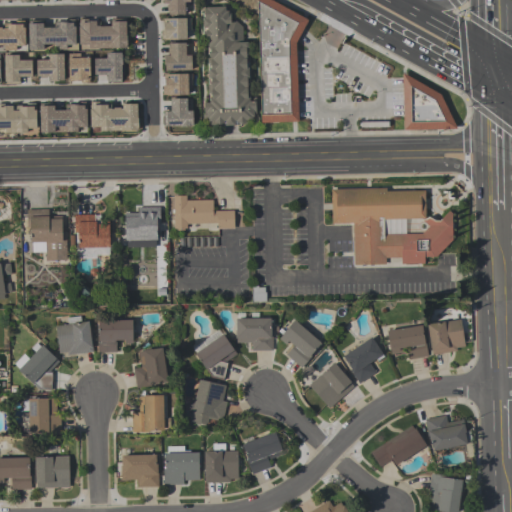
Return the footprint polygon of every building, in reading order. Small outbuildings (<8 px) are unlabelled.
[(189,0),(189,2),(184,2),(184,14),(168,15),(168,11),(167,11),(166,4),(168,4),(167,2),(166,2),(166,3),(162,4),(162,0),(189,0)] [(296,121),(294,43),(307,19),(271,0),(257,0),(259,122),(296,121)] [(256,119),(252,119),(252,120),(246,120),(246,122),(243,122),(242,124),(239,124),(238,122),(234,122),(234,125),(225,125),(225,122),(221,122),(220,124),(218,124),(216,123),(214,123),(214,121),(207,121),(207,118),(205,118),(205,116),(203,116),(203,103),(209,102),(209,98),(211,98),(211,95),(209,94),(209,91),(211,90),(211,86),(209,85),(209,83),(210,82),(210,78),(208,78),(208,68),(210,68),(210,65),(208,64),(208,62),(210,60),(210,57),(208,55),(208,53),(210,52),(210,49),(207,49),(207,38),(205,39),(205,36),(203,35),(203,33),(204,31),(204,29),(206,29),(206,28),(202,28),(202,18),(204,17),(204,14),(202,13),(202,11),(204,10),(204,8),(206,8),(206,7),(225,6),(225,10),(230,10),(230,21),(235,21),(242,27),(242,42),(247,42),(247,48),(245,48),(245,51),(247,52),(247,54),(245,55),(245,60),(247,60),(247,63),(246,63),(246,67),(246,68),(248,68),(248,78),(246,78),(246,81),(248,82),(248,84),(247,85),(247,90),(248,91),(248,93),(247,94),(247,97),(249,97),(249,101),(255,101),(255,113),(256,113),(256,117),(255,117),(256,119)] [(163,18),(185,18),(190,18),(190,30),(186,30),(186,39),(164,40),(164,39),(161,39),(160,30),(163,30),(163,18)] [(75,44),(65,44),(65,49),(54,49),(54,43),(44,44),(44,49),(29,49),(28,21),(43,20),(43,27),(54,27),(54,22),(57,22),(57,21),(66,21),(66,20),(74,19),(75,26),(75,44)] [(127,48),(112,48),(112,49),(88,49),(88,45),(79,45),(78,19),(88,19),(88,20),(96,20),(96,21),(99,21),(100,26),(110,26),(110,19),(125,19),(126,35),(127,35),(127,48)] [(16,50),(4,50),(4,44),(0,44),(0,26),(1,26),(1,27),(3,27),(3,22),(15,22),(15,21),(24,20),(24,27),(25,26),(25,45),(15,46),(16,50)] [(191,70),(165,70),(165,65),(164,65),(163,55),(169,55),(169,53),(168,53),(167,46),(169,46),(168,42),(185,42),(185,54),(191,54),(191,70)] [(121,82),(107,82),(107,74),(94,75),(94,58),(106,58),(106,52),(121,52),(121,54),(122,54),(122,64),(121,65),(121,78),(121,82)] [(64,80),(58,81),(58,82),(48,82),(48,75),(47,75),(47,77),(40,77),(40,76),(37,76),(36,60),(48,59),(48,53),(63,53),(64,80)] [(32,76),(19,76),(19,84),(5,84),(4,54),(19,54),(19,60),(31,59),(32,76)] [(89,83),(80,83),(80,80),(74,81),(69,81),(68,54),(78,54),(78,57),(89,57),(89,79),(89,83)] [(401,72),(439,94),(456,128),(402,129),(401,72)] [(187,94),(169,95),(162,95),(162,86),(164,85),(164,74),(187,73),(187,74),(191,74),(191,86),(187,86),(187,94)] [(163,111),(166,111),(166,110),(170,110),(170,98),(186,98),(186,110),(192,110),(192,125),(163,125),(163,111)] [(139,129),(100,130),(100,126),(90,126),(90,102),(99,101),(100,103),(111,103),(111,108),(113,108),(113,107),(120,107),(120,103),(137,103),(137,117),(138,117),(139,129)] [(87,126),(76,126),(77,131),(40,132),(39,103),(54,102),(54,109),(65,109),(65,104),(78,104),(78,102),(85,102),(85,108),(87,108),(87,126)] [(36,128),(27,128),(27,133),(5,133),(5,128),(0,128),(0,103),(12,103),(12,105),(26,105),(26,103),(35,103),(35,109),(36,109),(36,128)] [(334,187),(335,223),(352,223),(379,222),(378,218),(424,217),(423,189),(386,190),(386,186),(334,187)] [(212,211),(233,211),(233,228),(216,228),(216,224),(186,224),(186,228),(173,228),(173,195),(186,195),(186,200),(212,200),(212,211)] [(156,247),(126,247),(126,240),(125,240),(125,213),(137,213),(137,207),(159,207),(159,224),(157,224),(157,239),(156,239),(156,247)] [(48,209),(48,219),(62,219),(62,232),(66,232),(66,260),(45,260),(45,253),(32,253),(32,242),(30,242),(30,227),(27,227),(27,210),(48,209)] [(352,223),(353,265),(387,264),(386,257),(401,257),(402,263),(424,263),(423,257),(436,257),(453,238),(453,213),(448,213),(441,219),(430,218),(423,222),(429,228),(423,235),(379,236),(379,222),(352,223)] [(94,215),(94,221),(96,221),(96,224),(109,224),(109,247),(78,247),(78,233),(74,233),(74,215),(94,215)] [(0,265),(9,264),(11,275),(2,276),(3,284),(9,283),(11,293),(3,295),(4,299),(0,299),(0,265)] [(264,302),(265,287),(251,287),(251,302),(264,302)] [(93,352),(67,356),(66,353),(59,354),(55,326),(67,324),(67,318),(79,316),(80,322),(88,321),(93,352)] [(236,318),(270,318),(270,334),(272,334),(272,351),(251,351),(251,343),(236,343),(236,339),(235,339),(235,330),(236,330),(236,318)] [(132,343),(124,344),(124,340),(116,340),(116,352),(97,352),(97,336),(99,336),(98,320),(132,319),(132,343)] [(431,355),(426,324),(444,321),(444,322),(460,319),(464,346),(456,348),(456,351),(431,355)] [(285,355),(293,345),(288,341),(284,345),(278,339),(281,335),(293,320),(320,342),(309,355),(311,356),(301,368),(285,355)] [(427,356),(408,359),(407,352),(390,355),(386,331),(421,325),(424,341),(425,341),(427,356)] [(236,355),(225,362),(228,362),(223,381),(210,377),(194,353),(222,334),(236,355)] [(369,362),(375,372),(358,383),(351,372),(353,371),(342,356),(371,337),(384,356),(376,362),(374,359),(369,362)] [(38,390),(29,382),(30,381),(13,365),(23,354),(28,359),(34,352),(30,349),(36,343),(39,347),(41,344),(56,358),(55,359),(59,362),(49,372),(52,372),(52,391),(38,390)] [(136,388),(133,369),(140,368),(138,352),(143,351),(142,350),(162,347),(167,382),(152,384),(153,386),(136,388)] [(329,408),(308,385),(333,362),(351,381),(350,382),(353,386),(329,408)] [(188,422),(190,411),(187,411),(190,399),(194,400),(198,379),(225,385),(222,401),(226,402),(222,422),(208,419),(207,426),(188,422)] [(169,428),(163,428),(163,431),(150,431),(150,432),(131,432),(131,413),(138,413),(138,396),(143,396),(143,395),(165,395),(166,418),(169,418),(169,428)] [(56,398),(56,415),(60,415),(60,434),(43,434),(43,433),(29,433),(29,411),(22,411),(22,400),(28,400),(28,398),(56,398)] [(446,423),(463,419),(465,432),(464,432),(466,443),(432,450),(429,436),(427,436),(424,419),(445,415),(446,423)] [(370,452),(412,425),(425,445),(395,465),(391,459),(379,467),(370,452)] [(251,474),(246,460),(247,460),(241,444),(274,432),(283,454),(267,460),(270,467),(251,474)] [(204,483),(203,452),(212,451),(212,444),(224,444),(224,451),(237,451),(237,479),(229,479),(229,482),(204,483)] [(167,447),(181,447),(181,451),(189,451),(189,453),(198,453),(198,480),(183,480),(183,484),(163,485),(163,468),(165,468),(165,453),(167,453),(167,447)] [(158,487),(137,488),(137,480),(121,480),(120,466),(122,466),(121,455),(156,454),(156,464),(157,464),(158,487)] [(36,488),(36,483),(35,483),(34,457),(68,456),(69,488),(36,488)] [(0,483),(0,457),(29,457),(29,472),(31,472),(31,490),(11,490),(11,478),(3,478),(3,483),(0,483)] [(456,511),(442,511),(429,510),(431,497),(430,497),(431,494),(427,494),(430,473),(441,475),(441,476),(462,479),(456,511)] [(309,511),(327,501),(331,507),(340,502),(347,511),(349,511),(309,511)]
